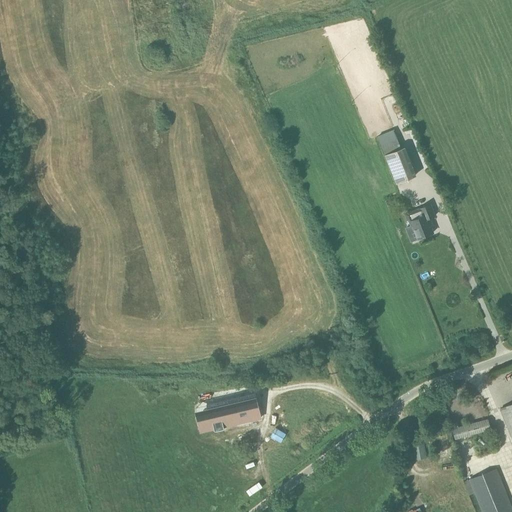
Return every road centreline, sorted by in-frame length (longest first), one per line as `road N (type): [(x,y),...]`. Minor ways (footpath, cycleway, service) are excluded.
road 1 (unclassified): [(255,511),(412,393),(511,354)]
road 2 (unknown): [(503,357),(422,165)]
